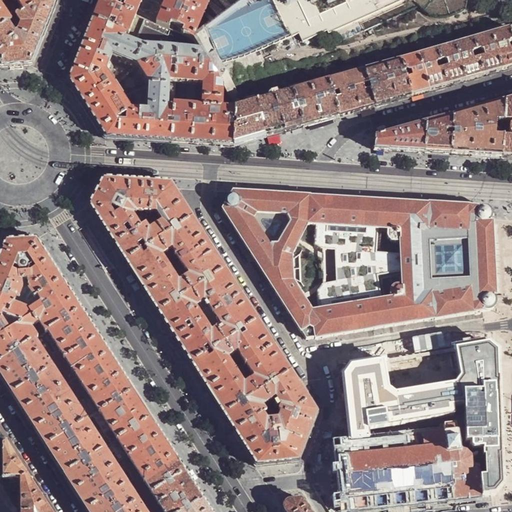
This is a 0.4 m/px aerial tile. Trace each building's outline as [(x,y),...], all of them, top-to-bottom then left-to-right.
[(0,0),(0,29),(8,24),(11,22),(0,4),(6,0),(16,0),(25,13),(46,0),(0,0)] [(16,36),(8,24),(0,29),(0,65),(2,69),(10,69),(13,69),(14,69),(21,69),(24,69),(24,68),(32,68),(37,54),(48,25),(56,6),(52,0),(46,0),(25,13),(18,18),(23,27),(20,34),(16,36)] [(100,0),(100,2),(136,17),(142,0),(100,0)] [(194,40),(208,1),(204,0),(166,0),(157,25),(179,34),(182,35),(194,40)] [(98,8),(93,22),(126,34),(138,39),(139,39),(145,21),(136,17),(100,2),(98,8)] [(157,25),(145,21),(139,39),(138,39),(136,44),(143,47),(178,49),(179,34),(157,25)] [(72,90),(100,134),(102,133),(106,140),(171,144),(174,108),(168,108),(170,82),(175,83),(178,49),(143,47),(136,44),(124,40),(126,34),(93,22),(88,34),(78,59),(69,82),(73,89),(72,90)] [(511,68),(511,67),(511,43),(508,30),(490,35),(500,71),(511,68)] [(452,39),(454,45),(472,40),(470,33),(452,39)] [(126,34),(124,40),(136,44),(138,39),(126,34)] [(178,49),(201,51),(194,41),(194,40),(182,35),(179,34),(178,49)] [(494,73),(500,71),(490,35),(472,40),(482,76),(494,73)] [(454,45),(452,39),(434,44),(436,51),(454,45)] [(477,78),(482,76),(472,40),(454,45),(464,81),(477,78)] [(458,83),(464,81),(454,45),(436,51),(446,87),(458,83)] [(205,146),(233,147),(235,108),(223,108),(224,87),(201,51),(178,49),(175,83),(183,83),(203,85),(202,107),(174,105),(174,108),(171,144),(205,146)] [(440,89),(446,87),(436,51),(418,56),(429,92),(440,89)] [(421,94),(429,92),(418,56),(400,61),(411,97),(421,94)] [(394,102),(411,97),(400,61),(364,71),(375,107),(394,102)] [(326,75),(328,82),(364,71),(362,65),(326,75)] [(359,112),(375,107),(364,71),(328,82),(338,117),(359,112)] [(290,85),(292,92),(328,82),(326,75),(290,85)] [(323,122),(338,117),(328,82),(292,92),(303,128),(323,122)] [(254,96),(256,102),(292,92),(290,85),(254,96)] [(233,101),(224,87),(223,108),(235,108),(236,101),(233,101)] [(288,132),(303,128),(292,92),(256,102),(266,138),(288,132)] [(254,96),(247,97),(249,104),(256,102),(254,96)] [(236,101),(235,108),(249,104),(247,97),(236,101)] [(511,99),(505,102),(501,159),(511,159),(511,99)] [(250,142),(266,138),(256,102),(249,104),(235,108),(233,147),(250,142)] [(501,159),(505,102),(475,110),(454,116),(451,156),(474,157),(501,159)] [(427,124),(425,154),(436,155),(451,156),(454,116),(439,120),(427,124)] [(376,138),(375,151),(389,152),(425,154),(427,124),(399,132),(376,138)] [(92,198),(93,199),(89,206),(108,236),(125,262),(193,219),(182,201),(170,183),(158,183),(104,179),(100,187),(98,186),(95,192),(92,198)] [(230,196),(225,206),(223,210),(234,228),(252,256),(270,284),(296,325),(301,333),(301,332),(306,340),(315,339),(320,339),(413,323),(435,320),(474,314),(475,313),(483,312),(487,311),(491,310),(495,307),(496,303),(495,283),(494,258),(493,239),(492,220),(492,216),(491,213),(488,210),(484,208),(469,207),(469,206),(460,206),(429,204),(429,205),(416,204),(336,199),(317,198),(317,197),(303,196),(233,192),(231,196),(230,196)] [(142,288),(209,245),(200,231),(193,219),(125,262),(134,275),(142,288)] [(35,298),(37,297),(63,281),(37,239),(28,240),(28,238),(22,239),(15,239),(15,240),(6,241),(0,255),(0,290),(17,298),(20,298),(23,289),(22,280),(28,280),(28,289),(35,298)] [(209,245),(142,288),(150,300),(158,313),(225,270),(214,253),(209,245)] [(174,339),(242,296),(233,283),(225,270),(158,313),(166,326),(174,339)] [(28,280),(22,280),(23,289),(20,298),(29,302),(35,298),(28,289),(28,280)] [(0,362),(35,340),(29,330),(42,322),(48,332),(82,310),(72,295),(63,281),(37,297),(40,303),(29,310),(15,304),(17,298),(0,290),(0,362)] [(242,296),(174,339),(181,350),(190,365),(258,321),(250,308),(242,296)] [(15,304),(29,310),(40,303),(37,297),(35,298),(29,302),(20,298),(17,298),(15,304)] [(82,310),(48,332),(65,359),(99,337),(89,321),(82,310)] [(207,390),(235,372),(227,359),(238,353),(246,366),(274,347),(266,334),(258,321),(190,365),(199,378),(207,390)] [(29,330),(35,340),(41,336),(48,332),(42,322),(29,330)] [(41,336),(59,363),(65,359),(48,332),(41,336)] [(59,363),(41,336),(35,340),(53,368),(59,364),(59,363)] [(100,412),(133,391),(115,363),(99,337),(65,359),(100,412)] [(0,375),(4,382),(12,394),(53,368),(35,340),(0,362),(0,375)] [(483,457),(483,458),(485,458),(485,478),(481,478),(479,479),(481,497),(481,498),(494,497),(502,486),(501,448),(500,420),(499,394),(498,352),(488,344),(455,349),(456,352),(460,378),(455,385),(395,395),(387,390),(386,381),(385,373),(383,364),(382,361),(350,366),(343,376),(349,442),(360,441),(360,440),(368,440),(368,438),(367,430),(380,428),(465,415),(466,444),(472,444),(472,451),(483,451),(483,457)] [(274,347),(246,366),(249,370),(251,375),(254,379),(244,385),(235,372),(207,390),(214,402),(223,416),(263,391),(291,373),(281,358),(274,347)] [(238,353),(227,359),(235,372),(246,366),(238,353)] [(100,412),(65,359),(59,363),(59,364),(53,368),(86,421),(93,417),(100,412)] [(436,380),(452,377),(450,361),(433,363),(436,380)] [(235,372),(244,385),(254,379),(251,375),(246,378),(244,373),(249,370),(246,366),(235,372)] [(30,423),(46,447),(86,421),(53,368),(12,394),(30,423)] [(389,372),(385,373),(386,381),(390,380),(392,379),(393,378),(393,376),(393,374),(391,372),(389,372)] [(246,452),(256,468),(298,463),(298,460),(317,414),(303,392),(291,373),(263,391),(269,402),(275,398),(277,402),(281,407),(279,412),(280,413),(278,421),(266,421),(262,415),(234,433),(246,452)] [(117,440),(151,418),(141,403),(133,391),(100,412),(117,440)] [(229,425),(234,433),(262,415),(265,413),(261,407),(269,402),(263,391),(223,416),(229,425)] [(275,398),(269,402),(273,407),(271,409),(279,412),(281,407),(277,402),(275,398)] [(273,407),(269,402),(261,407),(265,413),(271,409),(273,407)] [(279,412),(271,409),(265,413),(262,415),(266,421),(278,421),(280,413),(279,412)] [(117,440),(100,412),(93,417),(111,444),(117,440)] [(111,444),(93,417),(86,421),(104,449),(111,445),(111,444)] [(117,440),(151,494),(185,472),(166,443),(151,418),(117,440)] [(56,463),(63,475),(104,449),(86,421),(46,447),(56,463)] [(417,433),(443,430),(442,425),(443,425),(443,424),(416,427),(417,433)] [(360,441),(349,442),(346,442),(342,442),(343,451),(341,451),(339,451),(340,459),(341,459),(342,464),(339,464),(342,490),(345,490),(345,494),(344,494),(344,502),(346,501),(346,502),(348,502),(349,511),(353,510),(460,499),(475,498),(481,497),(479,479),(479,470),(480,470),(480,467),(473,466),(472,460),(478,457),(477,454),(471,457),(466,453),(468,450),(466,448),(463,451),(459,450),(456,425),(447,426),(443,426),(444,431),(368,440),(360,440),(360,441)] [(368,438),(381,437),(380,428),(367,430),(368,438)] [(151,494),(117,440),(111,444),(111,445),(121,460),(121,461),(133,479),(144,497),(145,498),(151,494)] [(121,460),(111,445),(104,449),(138,501),(144,497),(133,479),(121,461),(121,460)] [(20,484),(28,481),(17,463),(7,448),(3,450),(3,485),(20,484)] [(82,504),(86,511),(120,511),(138,501),(104,449),(63,475),(82,504)] [(481,478),(485,478),(485,458),(483,458),(483,457),(477,458),(473,460),(474,465),(481,467),(481,471),(480,471),(481,478)] [(151,494),(163,511),(182,511),(202,499),(193,485),(185,472),(151,494)] [(20,484),(20,511),(40,511),(46,508),(36,493),(28,481),(20,484)] [(145,498),(153,511),(163,511),(151,494),(145,498)] [(144,497),(138,501),(144,511),(153,511),(145,498),(144,497)] [(210,511),(202,499),(182,511),(210,511)] [(283,506),(283,510),(284,511),(308,511),(302,502),(302,500),(287,502),(284,503),(283,506)] [(144,511),(138,501),(120,511),(144,511)]
